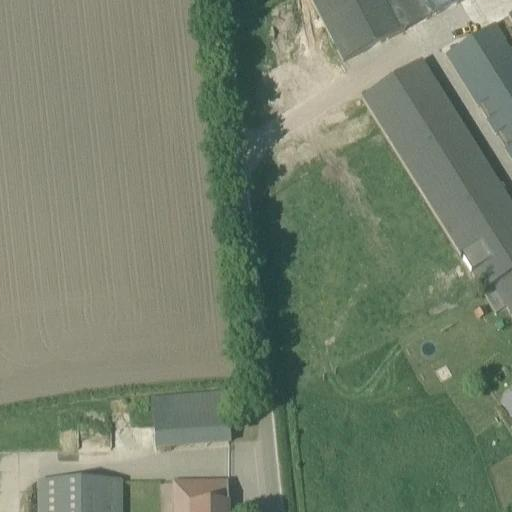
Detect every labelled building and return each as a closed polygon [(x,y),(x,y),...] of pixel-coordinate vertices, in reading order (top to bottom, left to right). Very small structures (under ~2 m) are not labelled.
[(309,0),(343,65),(405,33),(387,0),(309,0)] [(415,0),(426,22),(467,0),(415,0)] [(445,58),(511,164),(511,58),(494,30),(445,58)] [(511,210),(475,151),(421,64),(372,95),(361,102),(482,295),(493,288),(511,315),(511,314),(511,210)] [(511,399),(503,405),(511,418),(511,399)] [(229,424),(153,430),(155,457),(231,451),(229,424)] [(121,511),(121,483),(39,483),(38,511),(121,511)] [(227,511),(227,484),(173,485),(173,511),(227,511)]
